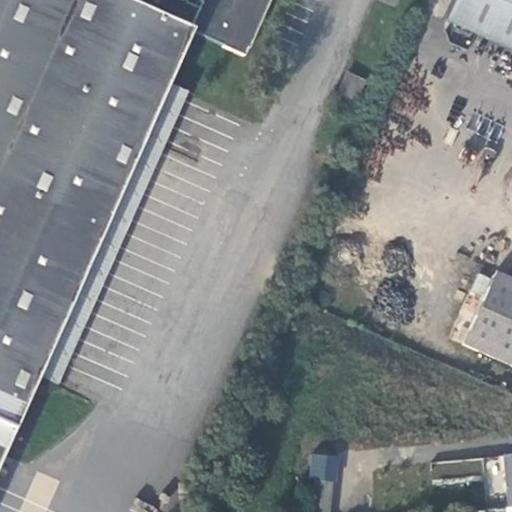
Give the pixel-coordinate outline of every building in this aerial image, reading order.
[(0,0),(0,454),(189,30),(245,55),(269,0),(0,0)] [(511,50),(511,0),(448,0),(440,19),(511,50)] [(355,107),(366,80),(347,71),(335,98),(355,107)] [(511,364),(511,286),(496,279),(467,344),(511,364)] [(325,490),(326,476),(317,476),(318,489),(325,490)] [(328,511),(329,495),(317,495),(317,511),(328,511)]
